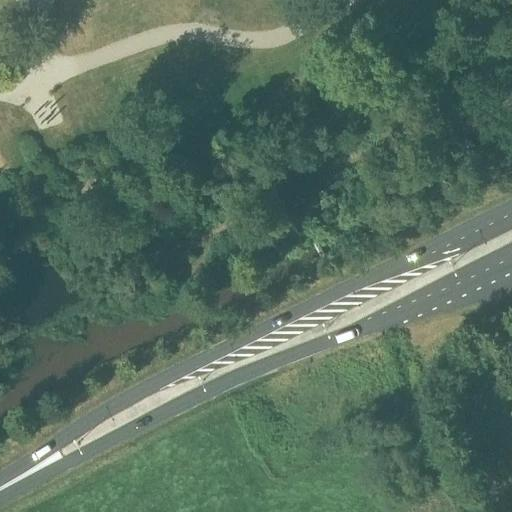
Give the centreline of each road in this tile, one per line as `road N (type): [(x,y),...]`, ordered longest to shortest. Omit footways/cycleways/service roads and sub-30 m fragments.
road 1 (primary): [(511,210),(67,442),(5,486)]
road 2 (primary): [(5,486),(214,386),(511,264)]
